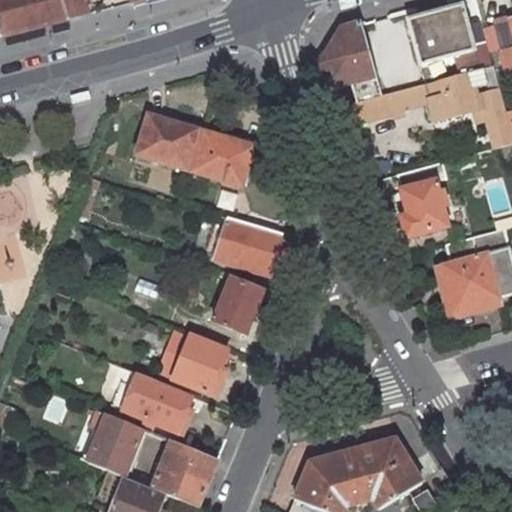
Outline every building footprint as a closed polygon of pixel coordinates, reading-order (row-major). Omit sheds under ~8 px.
[(0,0),(0,33),(66,16),(61,0),(0,0)] [(82,0),(61,0),(66,16),(86,11),(82,0)] [(404,18),(417,64),(470,49),(475,66),(489,61),(486,49),(483,38),(469,42),(457,2),(404,18)] [(511,16),(489,22),(490,24),(496,46),(504,73),(511,70),(511,16)] [(315,63),(322,89),(348,81),(372,75),(357,20),(337,26),(315,63)] [(483,38),(486,49),(496,46),(490,24),(479,27),(483,38)] [(433,77),(394,88),(377,93),(353,100),(328,107),(333,125),(388,109),(389,113),(437,99),(441,115),(459,110),(456,99),(469,106),(473,118),(483,115),(492,149),(511,143),(511,139),(505,119),(503,110),(495,83),(489,61),(475,66),(433,77)] [(372,75),(348,81),(353,100),(377,93),(372,75)] [(456,99),(459,110),(469,106),(456,99)] [(511,107),(503,110),(505,119),(511,117),(511,107)] [(164,121),(148,115),(135,153),(184,169),(197,130),(165,119),(164,121)] [(236,141),(202,131),(189,170),(239,187),(252,148),(235,144),(236,141)] [(417,231),(442,224),(425,166),(386,177),(397,217),(388,219),(392,236),(417,231)] [(75,201),(84,204),(95,178),(86,175),(75,201)] [(80,216),(84,204),(75,201),(71,213),(80,216)] [(203,254),(213,256),(226,216),(216,214),(203,254)] [(226,216),(213,256),(266,272),(280,232),(226,216)] [(454,307),(511,291),(511,261),(502,227),(444,243),(450,262),(442,265),(454,307)] [(226,275),(210,319),(244,331),(261,289),(226,275)] [(173,375),(171,378),(214,395),(232,351),(189,335),(187,339),(173,333),(159,369),(173,375)] [(124,410),(174,429),(184,405),(189,392),(140,372),(124,410)] [(182,432),(191,407),(184,405),(174,429),(182,432)] [(128,459),(133,461),(146,428),(103,411),(83,462),(124,478),(134,482),(138,473),(125,467),(128,459)] [(170,437),(152,484),(146,481),(145,486),(163,493),(197,507),(217,456),(170,437)] [(72,438),(65,454),(78,459),(85,443),(72,438)] [(392,438),(310,458),(293,497),(329,511),(340,511),(344,504),(371,497),(377,507),(418,480),(392,438)] [(124,478),(108,511),(155,511),(163,493),(145,486),(134,482),(124,478)] [(432,500),(425,488),(411,496),(419,509),(432,500)]
